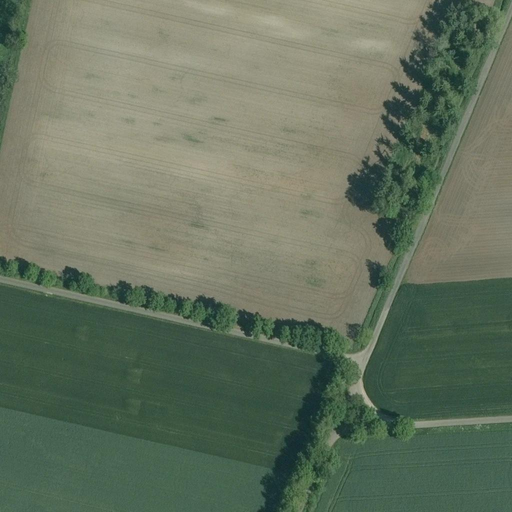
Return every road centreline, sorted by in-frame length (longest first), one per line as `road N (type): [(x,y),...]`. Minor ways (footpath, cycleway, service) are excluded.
road 1 (track): [(511,5),(300,511)]
road 2 (unclassified): [(363,362),(0,281)]
road 3 (unclassified): [(511,419),(392,426),(363,402),(356,379)]
